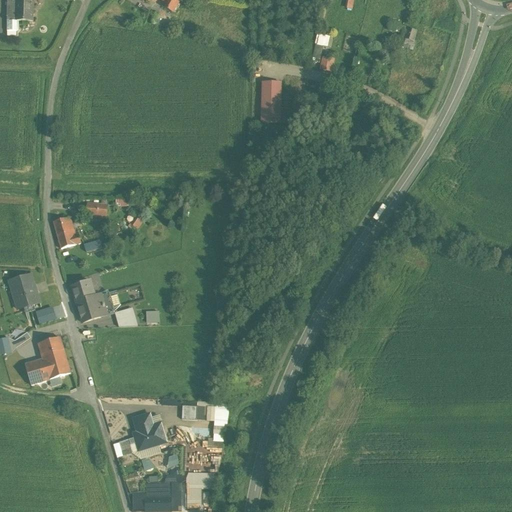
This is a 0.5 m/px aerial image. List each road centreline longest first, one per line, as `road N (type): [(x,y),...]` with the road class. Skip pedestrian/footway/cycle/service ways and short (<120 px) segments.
road 1 (tertiary): [(486,8),(443,119),(289,376),(250,511)]
road 2 (unclassified): [(84,0),(53,97),(46,197),(96,407)]
